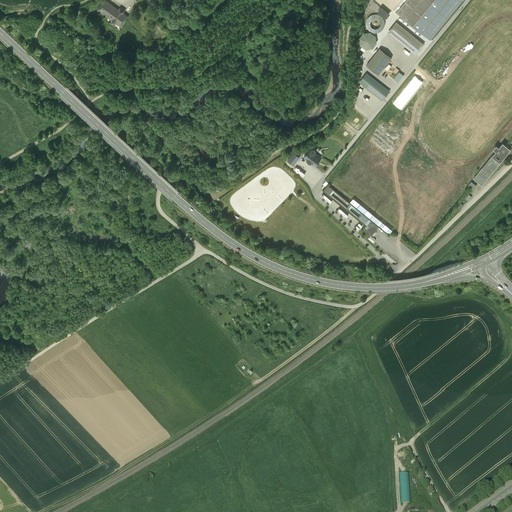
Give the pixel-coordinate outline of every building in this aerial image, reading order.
[(406,0),(396,13),(430,40),(462,0),(406,0)] [(119,11),(105,1),(98,9),(112,19),(111,21),(112,23),(114,24),(115,24),(117,22),(121,25),(127,17),(123,13),(124,11),(124,10),(122,8),(120,9),(119,11)] [(380,11),(389,17),(392,12),(383,7),(380,11)] [(378,32),(380,31),(383,29),(384,26),(384,23),(384,20),(383,18),(380,16),(378,15),(375,14),(372,15),(369,17),(367,19),(366,22),(366,25),(367,28),(369,30),(372,32),(375,33),(378,32)] [(396,23),(389,31),(415,53),(422,45),(396,23)] [(370,32),(363,33),(359,39),(360,45),(366,49),(372,48),(376,43),(375,36),(370,32)] [(368,64),(380,74),(392,59),(380,49),(368,64)] [(389,91),(366,73),(359,82),(382,100),(389,91)] [(503,143),(493,154),(495,156),(494,157),(500,162),(510,149),(503,143)] [(315,150),(314,149),(312,149),(311,150),(310,149),(304,156),(308,159),(307,160),(310,163),(311,162),(315,165),(320,158),(314,153),(315,152),(315,150)] [(294,153),(288,160),(293,165),(299,157),(294,153)] [(500,162),(494,157),(483,171),(481,170),(474,178),(482,185),(500,162)] [(334,190),(328,186),(324,191),(330,195),(334,190)] [(472,197),(467,193),(464,198),(468,201),(472,197)] [(392,231),(353,199),(349,203),(362,213),(378,226),(388,235),(392,231)] [(463,205),(459,202),(455,207),(460,210),(463,205)] [(370,235),(378,226),(362,213),(358,218),(367,225),(363,230),(370,235)]
